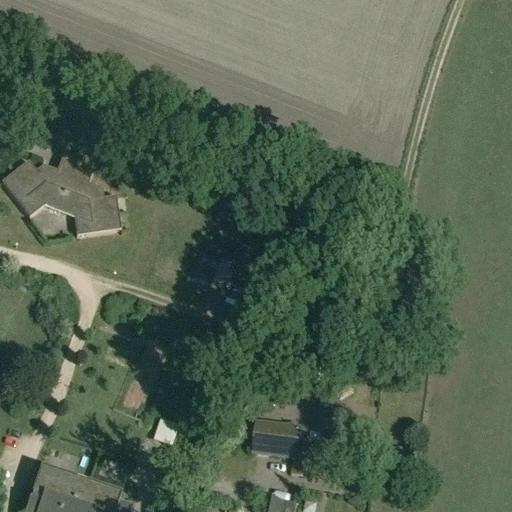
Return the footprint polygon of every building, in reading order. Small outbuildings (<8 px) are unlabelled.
[(43,209),(65,218),(73,221),(76,240),(120,233),(116,200),(103,201),(102,192),(88,187),(94,172),(62,160),(56,174),(42,169),(35,175),(27,165),(1,186),(29,221),(43,209)] [(226,289),(246,297),(254,276),(264,280),(271,264),(233,250),(227,265),(234,268),(226,289)] [(277,280),(267,306),(282,311),(292,285),(277,280)] [(171,450),(178,428),(159,422),(152,444),(171,450)] [(256,424),(252,457),(293,462),(291,478),(300,479),(302,467),(294,466),(297,443),(300,443),(302,430),(256,424)] [(297,443),(294,466),(336,471),(338,447),(297,443)] [(394,450),(391,480),(410,482),(412,467),(418,468),(419,453),(394,450)] [(117,506),(120,497),(40,470),(31,497),(32,497),(31,503),(29,502),(25,511),(127,511),(128,509),(117,506)]
